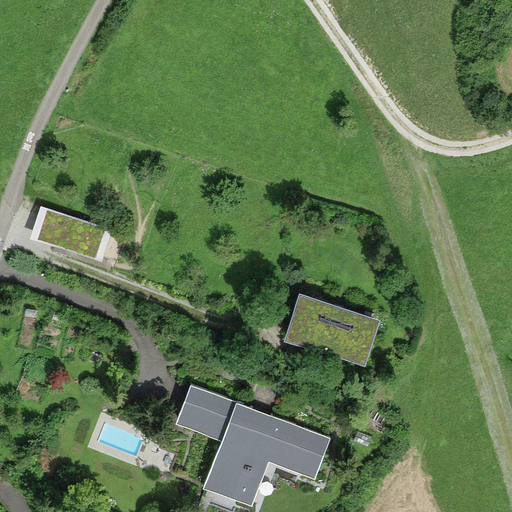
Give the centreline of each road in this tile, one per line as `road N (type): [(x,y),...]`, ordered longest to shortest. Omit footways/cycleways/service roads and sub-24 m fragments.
road 1 (track): [(511,133),(483,145),(441,146),(412,135),(308,0)]
road 2 (residential): [(0,223),(54,93)]
